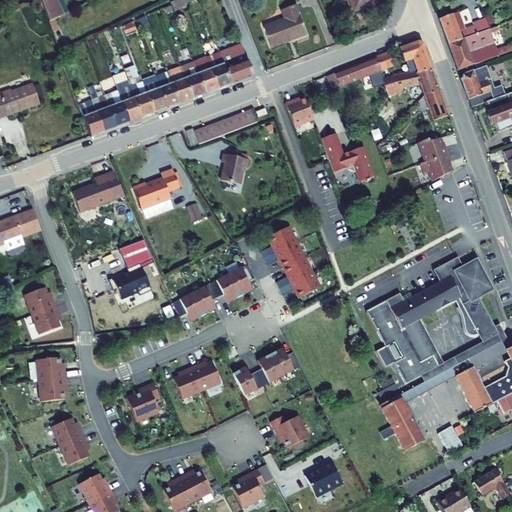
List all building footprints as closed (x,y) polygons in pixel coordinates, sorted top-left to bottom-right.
[(67,12),(60,0),(44,0),(52,20),(67,12)] [(174,5),(172,0),(167,0),(162,2),(166,11),(175,8),(174,5)] [(311,29),(299,0),(295,0),(283,5),(287,14),(266,23),(275,44),(311,29)] [(362,0),(357,0),(349,3),(352,10),(364,5),(362,0)] [(452,9),(440,13),(450,38),(494,21),(491,14),(459,26),(452,9)] [(151,24),(147,10),(137,15),(140,24),(141,28),(151,24)] [(140,24),(137,15),(124,21),(127,28),(140,24)] [(499,35),(494,21),(450,38),(460,66),(511,46),(511,25),(505,28),(507,32),(499,35)] [(242,41),(219,49),(231,82),(254,73),(242,41)] [(418,69),(432,64),(424,44),(419,41),(401,47),(406,58),(414,55),(415,59),(410,60),(414,70),(418,69)] [(218,47),(204,52),(217,87),(231,82),(219,49),(218,47)] [(204,52),(192,57),(205,91),(217,87),(204,52)] [(381,68),(393,63),(389,52),(377,57),(381,68)] [(181,61),(193,96),(205,91),(192,57),(181,61)] [(342,83),(381,68),(377,57),(338,72),(342,83)] [(169,65),(182,100),(193,96),(181,61),(169,65)] [(453,121),(432,64),(418,69),(414,70),(397,72),(371,81),(375,93),(390,88),(422,82),(439,126),(453,121)] [(128,70),(144,114),(155,110),(143,75),(139,65),(128,70)] [(155,70),(167,105),(182,100),(169,65),(155,70)] [(466,70),(464,76),(471,97),(497,87),(493,76),(486,79),(484,75),(480,77),(476,67),(466,70)] [(116,77),(131,119),(144,114),(128,70),(115,74),(116,77)] [(143,75),(155,110),(167,105),(155,70),(143,75)] [(329,75),(333,86),(342,83),(338,72),(329,75)] [(106,88),(119,124),(131,119),(116,77),(104,81),(106,88)] [(14,88),(0,92),(0,109),(2,116),(42,101),(35,83),(15,90),(14,88)] [(95,96),(106,128),(119,124),(106,88),(93,93),(95,96)] [(511,90),(489,99),(493,109),(490,110),(494,121),(497,119),(500,129),(511,124),(511,90)] [(106,128),(95,96),(82,101),(93,133),(106,128)] [(316,118),(308,96),(301,99),(300,97),(288,102),(297,125),(316,118)] [(255,105),(248,107),(253,120),(260,117),(255,105)] [(248,107),(240,110),(245,123),(253,120),(248,107)] [(240,110),(233,113),(237,125),(245,123),(240,110)] [(233,113),(225,116),(230,128),(237,125),(233,113)] [(225,116),(218,118),(222,131),(230,128),(225,116)] [(218,118),(211,121),(215,133),(222,131),(218,118)] [(211,121),(204,123),(209,136),(215,133),(211,121)] [(204,123),(198,126),(202,138),(209,136),(204,123)] [(189,126),(181,129),(186,143),(194,140),(190,129),(189,126)] [(198,126),(190,129),(194,140),(194,141),(202,138),(198,126)] [(337,132),(323,137),(326,145),(340,139),(337,132)] [(445,144),(442,135),(431,139),(430,137),(420,140),(427,159),(423,161),(426,171),(431,169),(435,179),(454,169),(448,152),(451,151),(448,143),(445,144)] [(340,139),(326,145),(336,173),(346,169),(347,167),(350,166),(350,167),(357,170),(358,170),(361,178),(364,180),(377,175),(365,145),(345,152),(340,139)] [(511,144),(503,148),(511,172),(511,144)] [(249,157),(227,154),(226,162),(229,163),(226,181),(244,184),(249,157)] [(130,187),(137,206),(164,195),(162,189),(174,184),(167,167),(156,171),(157,174),(139,181),(140,183),(130,187)] [(116,197),(107,173),(97,176),(99,181),(75,190),(82,209),(116,197)] [(164,195),(137,206),(140,215),(168,204),(164,195)] [(196,214),(191,200),(183,203),(188,217),(196,214)] [(12,246),(29,239),(26,233),(41,227),(32,206),(16,212),(17,215),(2,221),(1,218),(0,216),(0,241),(0,243),(2,242),(10,239),(12,246)] [(2,221),(17,215),(16,212),(1,218),(2,221)] [(258,250),(261,256),(294,239),(286,224),(265,235),(270,244),(258,250)] [(151,261),(141,238),(117,247),(125,268),(137,263),(139,266),(151,261)] [(5,249),(12,246),(10,239),(2,242),(5,249)] [(277,256),(281,265),(301,254),(294,239),(261,256),(264,263),(277,256)] [(274,280),(277,286),(309,269),(301,254),(281,265),(286,274),(274,280)] [(462,262),(457,254),(433,266),(439,279),(411,294),(412,297),(410,298),(408,295),(404,298),(399,289),(366,307),(384,343),(395,338),(403,354),(393,359),(404,381),(438,363),(432,351),(420,358),(402,325),(420,315),(454,297),(462,314),(464,325),(465,328),(471,332),(477,331),(481,339),(482,340),(498,331),(494,323),(478,294),(478,293),(481,291),(481,293),(493,286),(478,258),(464,266),(462,262)] [(478,258),(476,255),(462,262),(464,266),(478,258)] [(258,276),(251,262),(232,272),(243,294),(256,287),(251,280),(258,276)] [(139,266),(137,263),(125,268),(127,272),(121,275),(119,273),(118,273),(106,279),(112,292),(116,291),(120,301),(138,293),(140,296),(150,292),(139,266)] [(0,272),(6,286),(15,283),(10,269),(0,272)] [(317,285),(309,269),(277,286),(280,293),(292,286),(297,295),(317,285)] [(243,294),(232,272),(214,282),(221,296),(227,292),(231,300),(243,294)] [(52,293),(48,282),(27,289),(34,309),(58,301),(55,291),(52,293)] [(221,296),(214,282),(195,291),(207,313),(219,307),(215,299),(221,296)] [(207,313),(195,291),(176,301),(183,315),(184,315),(191,312),(195,319),(207,313)] [(61,310),(58,301),(34,309),(41,329),(62,322),(58,311),(61,310)] [(443,360),(420,315),(402,325),(420,358),(432,351),(438,363),(443,360)] [(511,344),(500,321),(495,324),(499,332),(483,341),(482,340),(454,355),(457,362),(468,356),(502,338),(506,347),(511,344)] [(472,365),(506,347),(502,338),(468,356),(472,365)] [(511,343),(511,344),(506,347),(511,356),(511,377),(486,391),(472,365),(468,356),(457,362),(451,365),(456,374),(475,410),(497,399),(505,394),(511,390),(511,343)] [(328,349),(333,363),(347,358),(343,345),(328,349)] [(285,354),(281,346),(268,353),(280,375),(299,365),(292,351),(285,354)] [(280,375),(268,353),(256,359),(260,367),(254,370),(262,385),(280,375)] [(62,366),(61,355),(36,358),(39,379),(66,375),(65,365),(62,366)] [(203,364),(202,361),(193,365),(203,389),(222,380),(214,360),(203,364)] [(203,389),(193,365),(184,369),(185,372),(175,377),(183,397),(203,389)] [(248,374),(244,365),(231,372),(243,394),(262,385),(254,370),(248,374)] [(456,374),(451,365),(386,400),(388,403),(400,397),(403,402),(456,374)] [(68,385),(66,375),(39,379),(41,400),(66,397),(64,386),(68,385)] [(397,384),(394,380),(377,389),(379,393),(397,384)] [(161,395),(155,381),(139,388),(140,391),(128,397),(138,420),(160,411),(155,398),(161,395)] [(503,410),(511,406),(505,394),(497,399),(503,410)] [(386,400),(380,403),(404,449),(423,439),(403,402),(400,397),(388,403),(386,400)] [(284,413),(271,420),(279,435),(282,434),(288,446),(310,435),(298,413),(287,419),(284,413)] [(77,426),(72,416),(52,425),(61,444),(84,433),(80,424),(77,426)] [(451,424),(437,431),(448,451),(461,444),(451,424)] [(88,443),(84,433),(61,444),(69,463),(89,454),(85,444),(88,443)] [(341,480),(331,460),(321,466),(322,467),(317,469),(316,467),(304,474),(315,494),(341,480)] [(265,480),(258,466),(243,475),(244,478),(233,484),(244,505),(265,494),(259,483),(265,480)] [(510,491),(496,467),(474,479),(482,493),(495,486),(501,496),(510,491)] [(212,489),(201,468),(191,473),(190,470),(181,474),(194,499),(212,489)] [(105,481),(100,471),(80,482),(90,500),(112,488),(108,479),(105,481)] [(194,499),(181,474),(172,479),(174,482),(164,487),(175,509),(194,499)] [(458,511),(471,505),(460,485),(437,498),(444,511),(458,511)] [(117,497),(112,488),(90,500),(95,511),(112,511),(119,509),(114,499),(117,497)]
